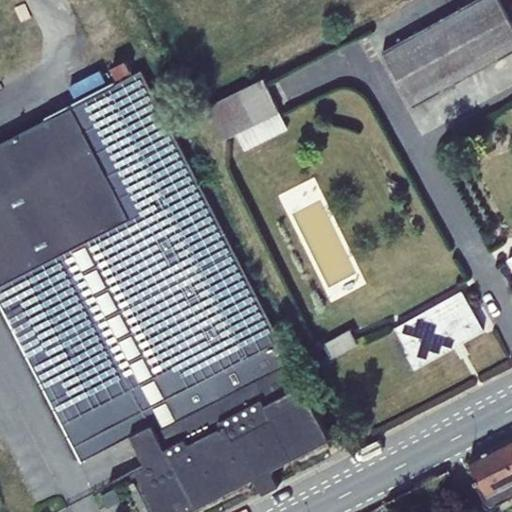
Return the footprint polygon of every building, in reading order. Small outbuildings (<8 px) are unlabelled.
[(511,22),(499,0),(474,0),(382,51),(413,106),(511,51),(511,22)] [(142,70),(0,143),(0,297),(84,459),(94,453),(110,483),(134,470),(155,511),(184,511),(257,475),(265,491),(281,483),(272,467),(330,437),(332,441),(333,440),(142,70)] [(263,77),(206,106),(223,140),(237,133),(245,151),(289,128),(263,77)] [(462,289),(397,325),(419,364),(484,328),(462,289)] [(351,328),(325,342),(332,357),(358,343),(351,328)] [(511,436),(470,458),(480,478),(476,481),(485,499),(485,502),(486,504),(488,507),(492,508),(495,508),(497,506),(499,502),(511,495),(511,436)] [(115,488),(102,495),(108,506),(121,500),(115,488)]
